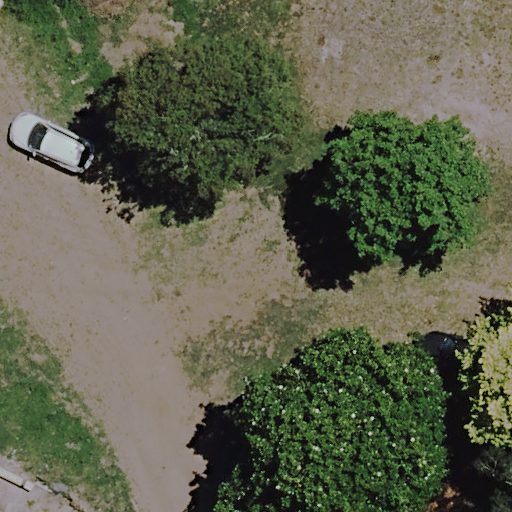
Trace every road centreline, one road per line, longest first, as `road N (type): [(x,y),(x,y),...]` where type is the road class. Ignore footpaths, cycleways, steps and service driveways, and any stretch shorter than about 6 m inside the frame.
road 1 (unknown): [(400,511),(116,374)]
road 2 (unknown): [(0,57),(19,68),(65,136),(101,216)]
road 3 (unknown): [(101,216),(116,374)]
road 4 (unknown): [(116,374),(0,456)]
